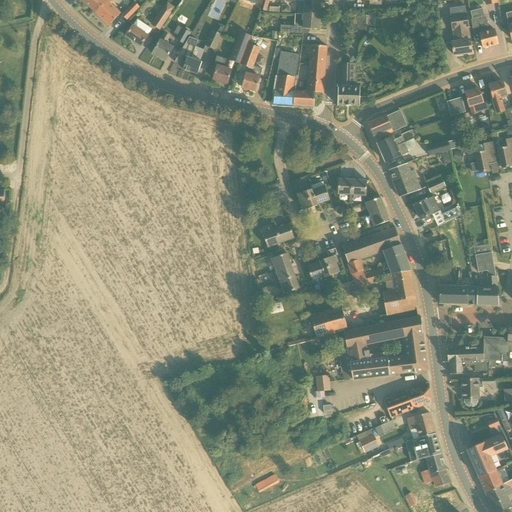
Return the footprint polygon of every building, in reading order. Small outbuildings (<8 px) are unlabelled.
[(81,0),(95,13),(107,1),(106,0),(81,0)] [(106,0),(107,1),(95,13),(109,26),(121,13),(110,3),(113,0),(106,0)] [(321,2),(305,1),(298,1),(297,14),(304,15),(322,16),(323,8),(321,8),(321,2)] [(134,2),(122,15),(128,21),(140,7),(134,2)] [(454,56),(472,53),(469,30),(467,14),(466,6),(450,8),(451,16),(455,42),(452,43),(454,56)] [(159,30),(171,13),(164,8),(163,7),(152,25),(159,30)] [(322,16),(304,15),(303,29),(319,30),(320,24),(322,24),(322,16)] [(354,31),(366,31),(366,28),(366,16),(354,16),(354,31)] [(486,16),(484,16),(473,19),(471,19),(475,43),(481,41),(483,48),(498,44),(495,30),(490,31),(486,16)] [(148,36),(152,30),(137,20),(133,26),(126,36),(141,46),(148,36)] [(218,24),(214,31),(221,35),(225,27),(218,24)] [(293,33),(294,26),(281,25),(280,32),(293,33)] [(184,44),(190,33),(183,29),(177,39),(184,44)] [(214,50),(221,35),(212,30),(205,45),(214,50)] [(241,64),(248,44),(251,36),(241,32),(230,61),(227,60),(224,68),(217,66),(214,79),(228,84),(234,62),(241,64)] [(166,43),(170,36),(165,33),(161,40),(153,54),(166,61),(174,48),(166,43)] [(189,38),(174,63),(184,66),(183,70),(185,71),(189,73),(189,72),(197,75),(202,63),(191,59),(198,41),(189,38)] [(256,92),(262,69),(254,66),(260,48),(248,44),(241,64),(248,67),(247,74),(246,74),(242,88),(256,92)] [(324,93),(327,47),(311,45),(308,83),(301,82),(300,92),(296,91),(294,105),(314,107),(315,92),(324,93)] [(294,105),(296,91),(293,91),(298,64),(281,62),(275,91),(273,104),(294,105)] [(360,106),(360,97),(360,87),(355,87),(356,64),(339,63),(338,106),(360,106)] [(495,114),(503,111),(502,106),(500,98),(507,96),(503,81),(489,85),(493,100),(491,101),(495,114)] [(478,113),(475,105),(483,103),(479,88),(465,93),(470,107),(472,115),(478,113)] [(461,98),(447,102),(450,116),(465,112),(461,98)] [(379,138),(399,129),(393,114),(369,124),(374,136),(378,134),(379,138)] [(461,117),(454,119),(456,127),(464,125),(461,117)] [(477,126),(476,126),(469,127),(469,128),(471,138),(480,136),(477,126)] [(481,136),(491,132),(489,127),(481,129),(479,129),(481,136)] [(404,143),(416,138),(412,130),(401,135),(402,137),(395,140),(393,137),(377,143),(386,163),(402,156),(409,153),(404,143)] [(502,168),(511,167),(510,160),(511,160),(511,138),(506,140),(507,147),(499,149),(502,168)] [(429,156),(450,150),(448,142),(448,141),(427,147),(429,156)] [(489,171),(488,165),(497,163),(493,142),(483,144),(485,152),(476,153),(478,162),(471,164),(473,172),(479,171),(480,173),(489,171)] [(455,151),(453,160),(462,162),(464,153),(455,151)] [(411,172),(408,163),(389,170),(396,188),(400,197),(421,190),(414,170),(411,172)] [(443,181),(441,177),(426,184),(430,193),(450,184),(448,178),(443,181)] [(352,195),(353,180),(339,179),(338,194),(352,195)] [(366,196),(367,181),(353,180),(352,195),(366,196)] [(456,183),(447,187),(453,199),(451,210),(458,206),(460,205),(456,183)] [(321,203),(330,200),(325,185),(315,188),(321,203)] [(313,208),(317,206),(317,205),(321,203),(315,188),(307,191),(313,208)] [(302,218),(311,215),(309,209),(313,208),(307,191),(298,194),(303,210),(299,212),(302,218)] [(421,220),(430,216),(440,211),(434,196),(414,206),(421,220)] [(370,215),(385,209),(381,197),(366,203),(370,215)] [(451,210),(442,214),(446,223),(462,215),(458,206),(451,210)] [(374,227),(390,221),(385,209),(370,215),(374,227)] [(281,243),(294,238),(289,224),(276,229),(281,243)] [(372,285),(371,282),(373,282),(372,278),(384,275),(385,281),(412,277),(411,270),(395,227),(342,246),(348,263),(347,264),(355,287),(358,287),(358,288),(372,285)] [(268,248),(281,243),(276,229),(263,234),(268,248)] [(331,274),(340,271),(335,256),(338,255),(336,248),(327,252),(329,258),(325,259),(331,274)] [(275,271),(291,265),(287,253),(271,259),(275,271)] [(492,253),(488,253),(475,256),(478,272),(487,271),(487,276),(496,277),(492,253)] [(510,263),(511,254),(499,254),(499,263),(510,263)] [(322,278),(331,274),(325,259),(320,261),(320,262),(317,264),(322,278)] [(313,281),(322,278),(317,264),(307,267),(313,281)] [(279,282),(295,277),(291,265),(275,271),(279,282)] [(499,288),(498,288),(496,277),(487,276),(487,288),(477,287),(477,305),(498,306),(499,306),(499,288)] [(284,294),(299,289),(295,277),(279,282),(284,294)] [(418,310),(412,277),(385,281),(386,282),(392,281),(394,290),(383,292),(387,316),(416,310),(417,310),(418,310)] [(459,305),(460,287),(441,286),(440,286),(440,304),(441,304),(459,305)] [(477,305),(477,287),(475,287),(460,287),(459,305),(467,305),(468,305),(477,305),(476,305),(477,305)] [(270,314),(282,311),(280,301),(267,304),(270,314)] [(317,339),(348,331),(341,307),(310,316),(317,339)] [(344,380),(353,379),(353,380),(428,371),(421,317),(419,317),(419,316),(418,316),(418,317),(344,333),(348,353),(339,355),(344,380)] [(508,362),(508,350),(509,338),(484,337),(484,347),(484,360),(489,361),(488,367),(496,368),(496,361),(508,362)] [(489,361),(484,360),(484,347),(469,348),(469,347),(465,347),(465,349),(466,367),(470,367),(470,366),(475,366),(475,372),(488,371),(488,367),(489,361)] [(466,367),(465,349),(447,350),(448,362),(450,362),(451,375),(463,374),(463,367),(466,367)] [(331,390),(329,375),(316,376),(317,391),(331,390)] [(495,385),(494,379),(462,380),(463,399),(464,399),(464,402),(466,405),(469,407),(472,407),(475,405),(476,402),(476,398),(478,398),(477,384),(482,384),(483,386),(495,385)] [(413,410),(427,404),(431,403),(429,383),(428,383),(414,388),(414,389),(406,392),(413,410)] [(394,420),(393,417),(413,410),(406,392),(384,400),(389,414),(379,418),(382,425),(393,420),(394,420)] [(331,406),(323,406),(324,414),(331,414),(331,406)] [(271,425),(294,419),(291,408),(268,414),(271,422),(271,425)] [(407,419),(410,430),(416,429),(419,438),(436,435),(436,433),(435,433),(430,413),(407,419)] [(491,430),(500,426),(497,418),(487,422),(491,430)] [(396,429),(393,421),(393,420),(382,425),(381,426),(384,434),(396,429)] [(373,434),(359,441),(365,453),(379,446),(373,434)] [(442,455),(436,435),(419,438),(412,439),(413,439),(412,440),(411,440),(417,461),(425,459),(425,458),(442,455)] [(479,478),(497,471),(496,468),(490,457),(508,450),(502,435),(467,450),(479,478)] [(389,450),(406,443),(403,438),(387,445),(389,450)] [(433,481),(436,487),(451,483),(451,482),(446,471),(446,470),(442,455),(425,458),(425,459),(428,470),(420,473),(424,484),(433,481)] [(503,485),(502,484),(501,482),(497,471),(479,478),(485,493),(503,485)] [(255,485),(259,493),(279,482),(275,474),(255,485)] [(511,479),(502,484),(503,485),(485,493),(493,511),(500,511),(511,507),(511,505),(507,496),(511,493),(511,489),(511,488),(511,479)] [(408,495),(406,491),(402,493),(410,507),(417,504),(411,493),(408,495)]
